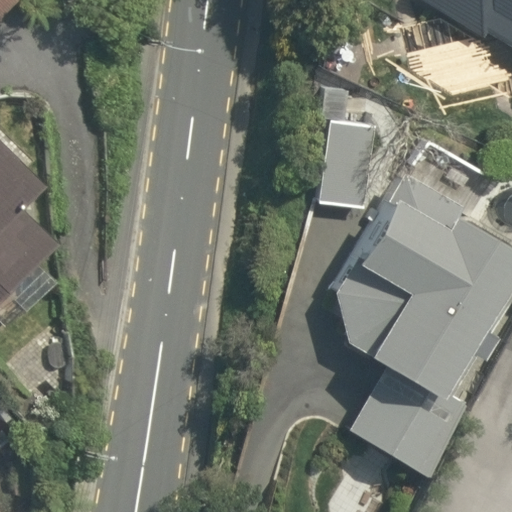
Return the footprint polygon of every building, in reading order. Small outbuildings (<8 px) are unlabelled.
[(0,0),(0,10),(9,0),(0,0)] [(511,0),(400,0),(449,28),(511,65),(511,83),(499,105),(511,112),(511,0)] [(353,108),(313,107),(310,205),(350,206),(353,108)] [(368,363),(327,430),(411,481),(511,314),(511,170),(492,159),(463,206),(389,161),(293,318),(368,363)] [(7,210),(26,190),(0,165),(0,281),(39,240),(7,210)]
